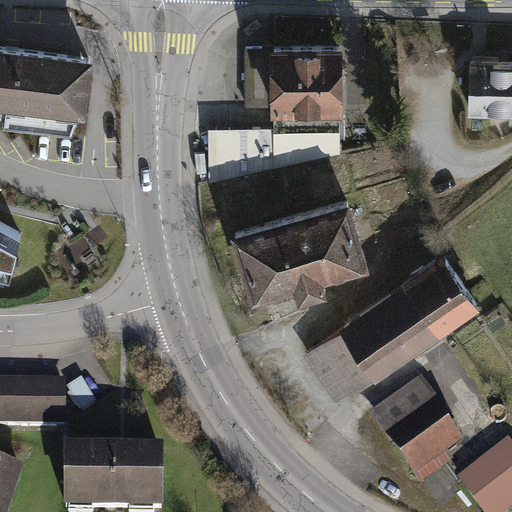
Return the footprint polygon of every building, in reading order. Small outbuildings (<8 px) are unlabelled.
[(340,124),(339,45),(247,46),(247,104),(274,103),(274,125),(340,124)] [(0,124),(72,134),(80,109),(83,109),(89,58),(0,46),(0,124)] [(511,94),(511,51),(471,52),(471,95),(511,94)] [(274,125),(208,126),(210,180),(340,150),(340,124),(274,125)] [(364,258),(347,199),(236,230),(253,292),(279,285),(282,295),(326,282),(323,270),(364,258)] [(0,265),(11,268),(20,232),(0,221),(0,265)] [(479,319),(443,267),(402,296),(436,346),(479,319)] [(436,346),(402,296),(306,363),(341,412),(436,346)] [(95,402),(82,381),(70,388),(83,410),(95,402)] [(0,417),(64,417),(64,388),(0,387),(0,417)] [(463,452),(419,389),(370,423),(415,486),(463,452)] [(511,511),(511,453),(510,451),(458,491),(474,511),(511,511)] [(68,455),(68,507),(162,508),(162,456),(68,455)] [(0,511),(5,511),(20,468),(0,461),(0,511)]
